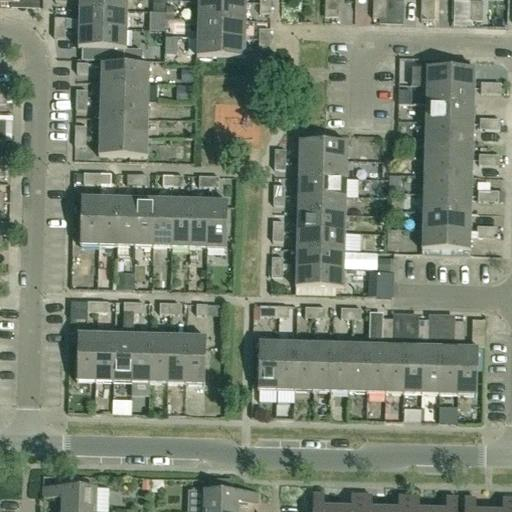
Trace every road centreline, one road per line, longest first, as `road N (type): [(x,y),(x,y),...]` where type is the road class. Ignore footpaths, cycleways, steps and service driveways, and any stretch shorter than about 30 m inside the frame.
road 1 (unclassified): [(30,445),(511,460)]
road 2 (residential): [(30,445),(32,38),(26,25),(0,21)]
road 3 (residential): [(363,122),(366,40),(511,46)]
